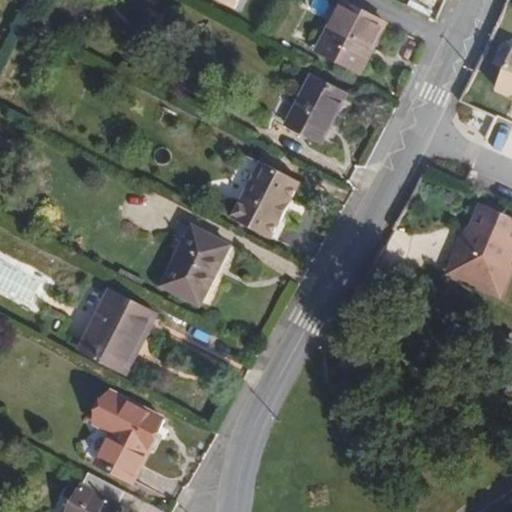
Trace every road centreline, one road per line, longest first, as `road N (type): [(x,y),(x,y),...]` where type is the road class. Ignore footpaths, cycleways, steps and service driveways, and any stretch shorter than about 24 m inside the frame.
road 1 (residential): [(417,125),(258,420)]
road 2 (residential): [(475,0),(417,125)]
